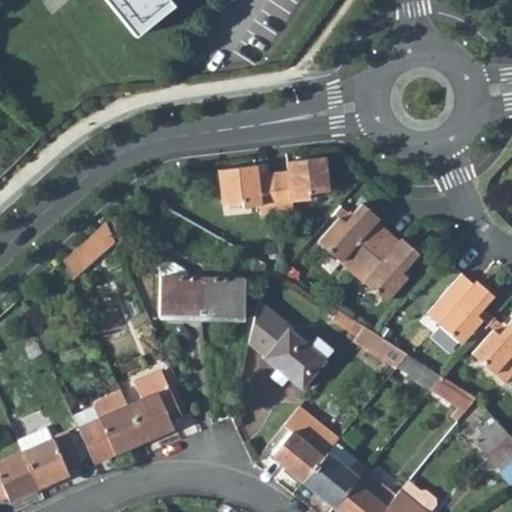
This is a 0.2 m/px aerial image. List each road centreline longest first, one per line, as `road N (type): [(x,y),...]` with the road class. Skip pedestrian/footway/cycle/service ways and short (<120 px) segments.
road 1 (residential): [(376,104),(139,142),(87,172),(0,249)]
road 2 (residential): [(62,511),(118,485),(169,475),(230,483),(283,511)]
road 3 (residential): [(442,140),(477,224),(511,251)]
